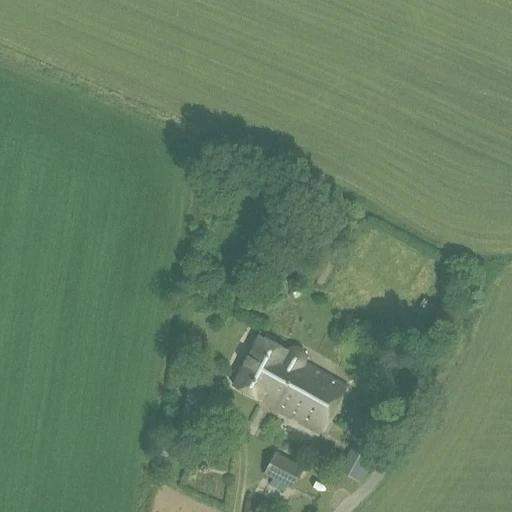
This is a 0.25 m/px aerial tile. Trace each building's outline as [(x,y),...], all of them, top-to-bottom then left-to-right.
[(261,400),(263,397),(322,430),(347,385),(259,336),(233,384),(261,400)] [(188,388),(185,400),(182,419),(201,422),(204,404),(206,392),(188,388)] [(160,439),(160,459),(173,459),(173,439),(160,439)] [(356,440),(338,466),(362,481),(378,453),(356,440)] [(276,451),(264,473),(294,489),(306,465),(276,451)]
